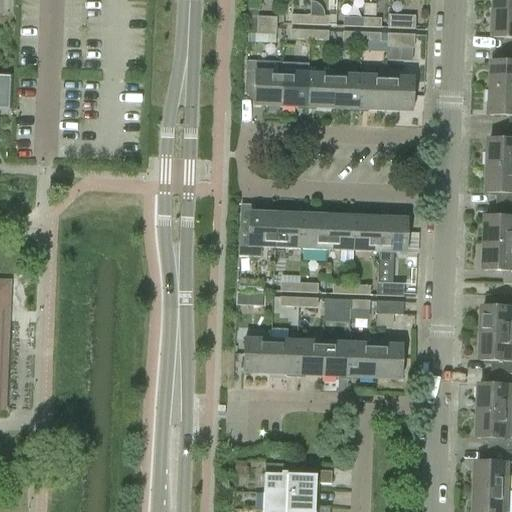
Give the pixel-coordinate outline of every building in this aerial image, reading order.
[(511,0),(494,0),(494,12),(511,12),(511,0)] [(247,27),(256,27),(274,28),(275,18),(257,18),(257,12),(247,12),(247,27)] [(511,12),(494,12),(493,39),(511,39),(511,12)] [(290,16),(290,26),(307,26),(308,17),(290,16)] [(387,16),(387,29),(413,30),(414,17),(387,16)] [(328,27),(328,18),(308,17),(307,26),(328,27)] [(343,18),(342,27),(361,28),(361,19),(343,18)] [(380,29),(380,20),(361,19),(361,28),(380,29)] [(256,27),(255,35),(274,36),(274,28),(256,27)] [(290,31),(289,40),(308,41),(309,32),(290,31)] [(327,42),(327,33),(309,32),(308,41),(327,42)] [(342,33),(342,42),(360,43),(360,34),(342,33)] [(379,44),(380,35),(360,34),(360,43),(379,44)] [(413,49),(413,36),(386,35),(386,48),(413,49)] [(491,90),(511,90),(511,55),(511,64),(492,63),(491,90)] [(269,64),(255,63),(245,63),(244,94),(253,104),(253,107),(278,108),(279,75),(281,75),(281,64),(269,64)] [(305,109),(307,76),(281,75),(279,75),(278,108),(305,109)] [(307,76),(305,109),(332,110),(333,77),(307,76)] [(0,108),(7,109),(9,78),(0,77),(0,108)] [(333,77),(332,110),(357,111),(359,78),(333,77)] [(359,78),(357,111),(384,112),(385,79),(359,78)] [(385,79),(384,112),(410,113),(411,80),(385,79)] [(511,90),(491,90),(489,116),(510,117),(509,129),(511,129),(511,90)] [(487,168),(511,168),(511,129),(509,129),(509,142),(489,141),(487,168)] [(511,168),(487,168),(486,194),(507,195),(506,207),(511,207),(511,168)] [(484,245),(511,246),(511,207),(506,207),(506,220),(485,219),(484,245)] [(274,250),(275,216),(249,215),(248,226),(238,226),(237,258),(260,259),(260,249),(274,250)] [(275,216),(274,250),(300,251),(301,217),(275,216)] [(301,217),(300,251),(326,252),(327,218),(301,217)] [(327,218),(326,252),(352,253),(353,219),(327,218)] [(378,254),(379,220),(353,219),(352,253),(378,254)] [(404,255),(405,221),(379,220),(378,254),(376,284),(375,284),(375,297),(402,298),(403,285),(404,286),(405,272),(392,272),(393,254),(404,255)] [(511,246),(484,245),(483,272),(503,273),(503,285),(511,285),(511,246)] [(299,284),(299,277),(285,277),(282,284),(279,284),(278,292),(298,293),(299,284)] [(316,294),(316,285),(299,284),(298,293),(316,294)] [(331,285),(331,295),(350,296),(350,286),(331,285)] [(368,298),(369,288),(350,286),(350,296),(368,298)] [(235,307),(248,308),(248,303),(248,294),(245,294),(236,293),(235,307)] [(511,297),(502,297),(501,310),(482,309),(481,335),(511,336),(511,297)] [(278,299),(278,308),(297,309),(297,300),(278,299)] [(315,310),(315,301),(297,300),(297,309),(315,310)] [(330,301),(330,309),(349,310),(349,302),(330,301)] [(367,311),(368,303),(349,302),(349,310),(367,311)] [(401,317),(402,305),(374,303),(374,316),(401,317)] [(511,336),(481,335),(480,362),(499,363),(499,375),(511,375),(511,336)] [(347,345),(346,379),(373,380),(374,346),(360,346),(360,337),(348,337),(348,345),(347,345)] [(268,376),(270,342),(244,341),(242,375),(268,376)] [(270,342),(268,376),(294,377),(296,343),(270,342)] [(320,378),(322,344),(296,343),(294,377),(320,378)] [(346,379),(347,345),(322,344),(320,378),(346,379)] [(374,346),(373,380),(399,381),(400,347),(374,346)] [(477,413),(511,414),(511,375),(499,375),(498,387),(478,386),(477,413)] [(511,414),(477,413),(476,439),(497,440),(496,452),(511,453),(511,440),(510,440),(511,414)] [(474,490),(508,491),(509,477),(511,476),(511,453),(496,452),(496,465),(476,464),(474,490)] [(235,476),(247,476),(247,463),(235,463),(235,476)] [(269,475),(263,475),(262,494),(291,495),(291,489),(314,490),(314,485),(330,485),(331,472),(306,471),(306,477),(285,476),(285,466),(269,465),(269,475)] [(314,490),(291,489),(291,495),(262,494),(261,511),(273,511),(306,511),(306,508),(314,508),(314,490)] [(507,511),(508,491),(474,490),(473,511),(507,511)]
